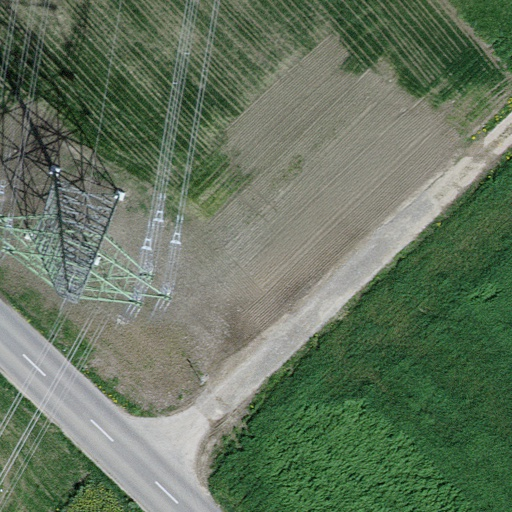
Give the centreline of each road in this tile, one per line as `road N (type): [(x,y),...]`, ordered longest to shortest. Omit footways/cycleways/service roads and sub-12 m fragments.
road 1 (track): [(140,470),(511,123)]
road 2 (tertiary): [(0,333),(183,511)]
